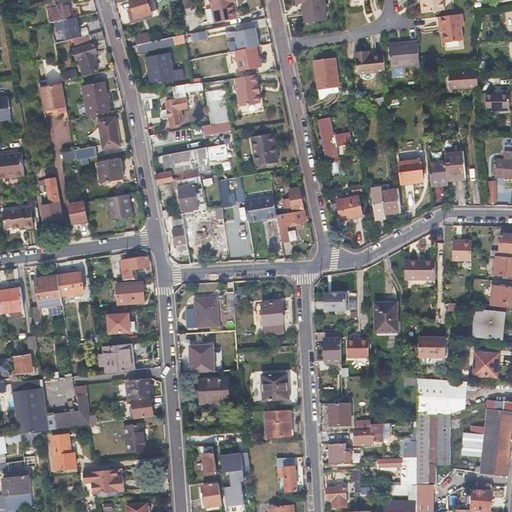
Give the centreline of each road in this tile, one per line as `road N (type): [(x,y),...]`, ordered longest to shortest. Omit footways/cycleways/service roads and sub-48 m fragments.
road 1 (residential): [(327,260),(273,0)]
road 2 (residential): [(300,267),(311,511)]
road 3 (residential): [(157,237),(100,0)]
road 4 (residential): [(161,274),(178,511)]
road 5 (residential): [(327,260),(354,261),(438,215),(511,215)]
road 6 (residential): [(0,259),(157,237)]
road 7 (residential): [(161,274),(300,267)]
